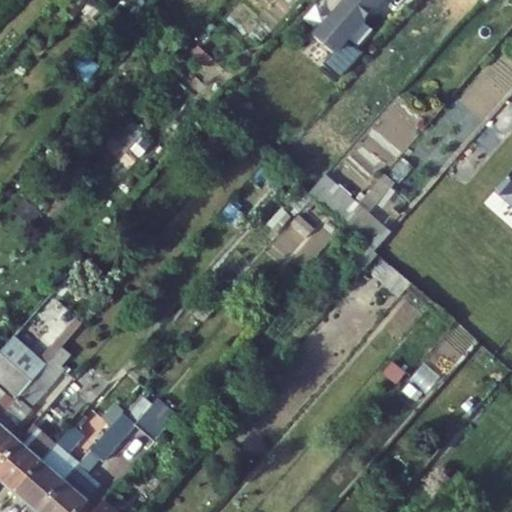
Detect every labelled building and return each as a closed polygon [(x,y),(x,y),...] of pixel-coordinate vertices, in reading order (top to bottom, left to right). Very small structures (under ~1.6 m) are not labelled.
[(54,0),(53,1),(74,19),(82,10),(87,4),(82,0),(54,0)] [(335,54),(382,0),(347,0),(315,37),(335,54)] [(87,4),(82,10),(98,24),(105,16),(89,2),(87,4)] [(212,58),(200,48),(193,56),(204,66),(212,58)] [(165,93),(159,99),(165,104),(170,98),(165,93)] [(247,117),(242,99),(231,102),(235,119),(247,117)] [(224,144),(213,136),(207,143),(217,152),(224,144)] [(316,200),(342,223),(359,204),(326,175),(309,194),(312,198),(316,200)] [(382,191),(387,185),(380,179),(367,195),(375,203),(377,204),(386,194),(382,191)] [(306,205),(312,198),(309,194),(305,190),(292,205),(300,212),(306,205)] [(367,195),(359,204),(367,212),(375,203),(367,195)] [(23,197),(12,210),(31,226),(41,213),(23,197)] [(316,200),(312,198),(306,205),(310,208),(316,200)] [(359,204),(342,223),(345,225),(363,241),(375,252),(377,250),(383,243),(392,233),(367,212),(359,204)] [(226,212),(236,221),(242,215),(232,206),(226,212)] [(348,257),(362,270),(377,253),(375,252),(363,241),(348,257)] [(377,250),(386,258),(393,252),(383,243),(377,250)] [(386,262),(375,274),(400,296),(411,283),(407,280),(386,262)] [(219,287),(210,279),(204,285),(213,294),(219,287)] [(32,317),(50,333),(69,312),(52,296),(32,317)] [(0,418),(46,366),(45,366),(38,360),(14,338),(0,353),(0,380),(11,390),(6,397),(0,391),(0,418)] [(62,347),(65,344),(58,338),(38,360),(45,366),(62,347)] [(71,355),(62,347),(46,366),(0,418),(0,464),(18,443),(9,436),(31,409),(65,370),(61,367),(71,355)] [(38,511),(39,511),(79,511),(87,504),(84,500),(98,484),(87,475),(101,459),(105,462),(136,426),(155,442),(178,416),(158,400),(135,424),(124,414),(79,465),(38,511)] [(72,428),(76,432),(88,418),(84,414),(72,428)] [(56,446),(33,426),(18,443),(0,464),(0,477),(16,491),(56,446)] [(76,432),(72,428),(56,446),(16,491),(38,511),(79,465),(67,455),(82,437),(76,432)] [(94,511),(117,511),(104,501),(94,511)]
